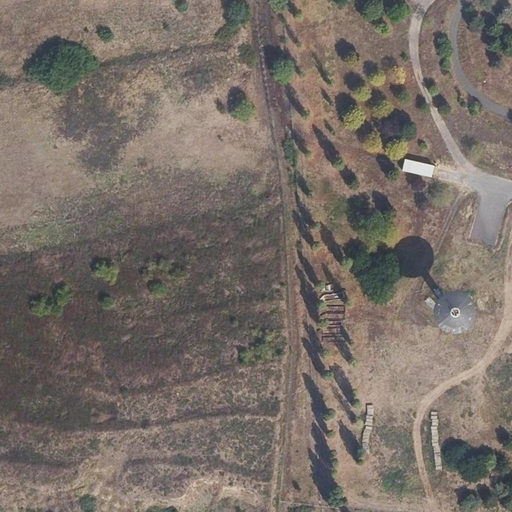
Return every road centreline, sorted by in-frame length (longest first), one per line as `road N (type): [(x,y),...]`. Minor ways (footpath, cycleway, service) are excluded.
road 1 (track): [(463,180),(415,104),(410,36),(425,0)]
road 2 (track): [(436,173),(463,180),(410,303),(418,325)]
